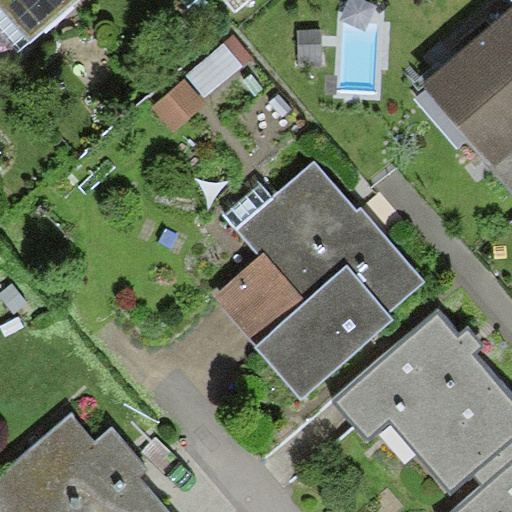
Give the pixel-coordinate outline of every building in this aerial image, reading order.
[(19,0),(33,15),(49,0),(19,0)] [(511,0),(495,0),(444,44),(470,74),(452,90),(492,136),(511,117),(511,0)] [(511,117),(492,136),(476,151),(511,190),(511,117)] [(369,301),(407,267),(373,229),(365,235),(337,204),(344,197),(300,148),(264,180),(281,199),(252,225),(264,239),(215,282),(298,374),(374,307),(369,301)] [(460,470),(511,422),(511,390),(425,296),(327,386),(368,431),(399,403),(460,470)] [(84,425),(61,399),(0,452),(0,473),(32,510),(28,511),(165,511),(145,490),(137,497),(116,474),(132,460),(126,454),(133,448),(100,411),(84,425)] [(511,511),(511,441),(438,508),(441,511),(511,511)]
